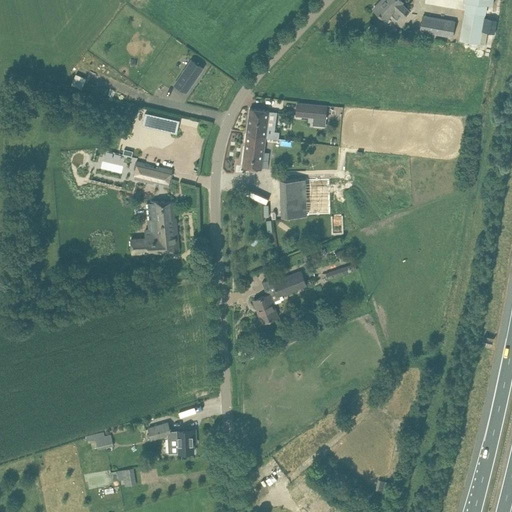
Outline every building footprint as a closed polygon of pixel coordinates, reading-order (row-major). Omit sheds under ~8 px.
[(380,2),(374,8),(386,20),(395,10),(403,17),(409,11),(401,4),(402,2),(400,0),(384,0),(381,3),(380,2)] [(469,11),(463,40),(485,44),(487,32),(482,31),(484,17),(485,14),(469,11)] [(423,15),(421,25),(420,31),(452,37),(455,21),(423,15)] [(174,84),(186,92),(203,68),(191,60),(174,84)] [(326,125),(327,105),(297,102),(296,115),(314,117),(314,124),(326,125)] [(250,108),(247,133),(266,135),(269,110),(250,108)] [(171,119),(168,130),(177,132),(180,121),(171,119)] [(266,135),(247,133),(242,166),(261,169),(266,135)] [(144,163),(136,161),(134,168),(136,169),(134,178),(153,182),(154,181),(164,183),(164,185),(169,186),(171,178),(170,178),(171,173),(172,173),(172,170),(158,166),(156,168),(145,165),(144,163)] [(306,179),(281,179),(282,216),(306,216),(306,179)] [(155,220),(155,229),(145,230),(145,237),(131,238),(132,253),(179,250),(176,217),(175,217),(174,212),(175,211),(174,201),(151,200),(154,220),(155,220)] [(344,214),(331,214),(331,233),(344,233),(344,214)] [(346,255),(344,249),(335,252),(338,258),(346,255)] [(357,270),(355,263),(326,273),(328,279),(344,274),(357,270)] [(262,321),(262,322),(278,316),(272,301),(280,298),(279,296),(307,285),(301,270),(273,281),(277,291),(263,296),(254,300),(257,309),(259,308),(260,311),(259,312),(263,321),(262,321)] [(151,439),(171,433),(168,422),(148,428),(151,439)] [(171,433),(169,434),(170,453),(179,452),(194,452),(193,443),(193,441),(193,436),(195,436),(196,436),(195,429),(178,430),(177,430),(170,430),(171,433)] [(113,446),(110,434),(95,438),(98,449),(113,446)] [(125,486),(136,484),(133,467),(122,469),(123,474),(124,479),(125,486)]
